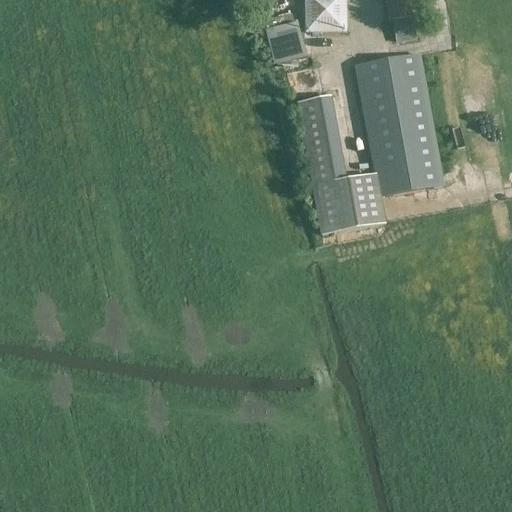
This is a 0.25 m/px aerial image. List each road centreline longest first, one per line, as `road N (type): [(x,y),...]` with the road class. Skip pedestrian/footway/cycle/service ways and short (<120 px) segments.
road 1 (track): [(511,194),(402,215),(396,236),(371,244),(287,257),(276,246),(208,0)]
road 2 (track): [(472,200),(444,45)]
